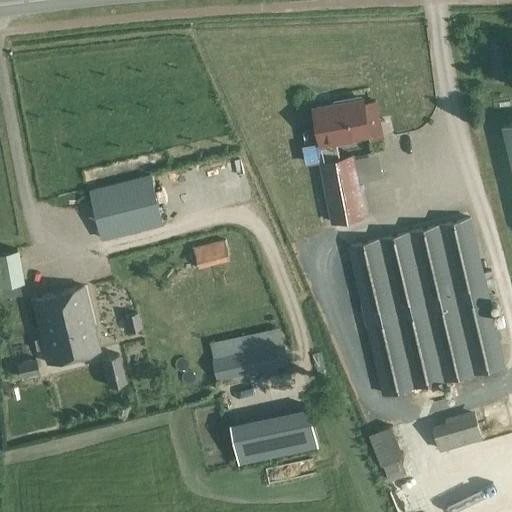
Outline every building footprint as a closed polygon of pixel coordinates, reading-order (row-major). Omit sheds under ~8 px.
[(362,99),(315,108),(322,141),(326,160),(318,162),(331,223),(366,216),(359,184),(359,183),(354,158),(353,154),(339,157),(336,141),(369,134),(362,101),(362,99)] [(511,122),(501,125),(511,167),(511,122)] [(363,169),(366,194),(391,191),(388,166),(363,169)] [(102,240),(164,225),(152,174),(89,190),(102,240)] [(506,367),(471,217),(348,245),(383,395),(506,367)] [(224,240),(194,247),(200,268),(230,260),(224,240)] [(18,249),(0,252),(0,286),(19,283),(24,282),(18,249)] [(32,298),(48,363),(99,350),(84,285),(32,298)] [(98,330),(115,329),(114,303),(96,304),(98,330)] [(284,344),(213,359),(218,380),(289,365),(284,344)] [(127,382),(120,353),(101,358),(108,387),(127,382)] [(40,373),(36,358),(17,363),(21,378),(40,373)] [(433,425),(440,451),(483,439),(475,409),(445,418),(446,421),(433,425)] [(391,478),(413,467),(398,437),(376,448),(391,478)]
